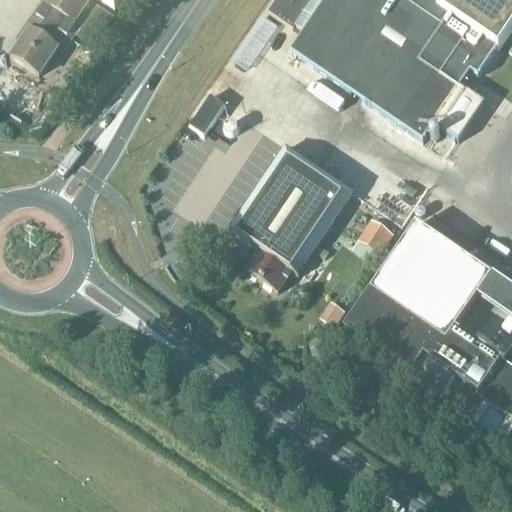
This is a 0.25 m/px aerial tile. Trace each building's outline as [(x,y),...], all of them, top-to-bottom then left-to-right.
[(33,18),(69,42),(73,37),(93,51),(113,21),(97,10),(86,26),(78,21),(92,0),(91,0),(52,0),(50,3),(46,0),(33,18)] [(95,0),(114,13),(122,0),(95,0)] [(511,0),(277,0),(267,16),(300,38),(289,55),(422,145),(433,129),(458,146),(484,106),(460,90),(470,76),(477,81),(478,80),(497,52),(498,53),(511,31),(511,0)] [(69,42),(33,18),(21,36),(26,39),(11,61),(38,79),(56,52),(60,55),(69,42)] [(259,24),(238,57),(255,68),(276,35),(259,24)] [(310,83),(304,92),(349,123),(355,114),(310,83)] [(216,164),(244,123),(209,99),(182,140),(216,164)] [(259,255),(291,276),(297,280),(298,279),(297,279),(353,197),(286,152),(230,233),(228,233),(228,234),(259,255)] [(371,223),(357,244),(379,259),(393,238),(371,223)] [(511,292),(494,280),(415,228),(342,333),(410,379),(408,381),(492,437),(493,436),(504,444),(511,449),(511,292)] [(291,276),(259,255),(246,275),(277,296),(291,276)] [(330,305),(319,322),(334,332),(345,316),(330,305)] [(511,449),(504,444),(494,459),(511,471),(511,449)]
